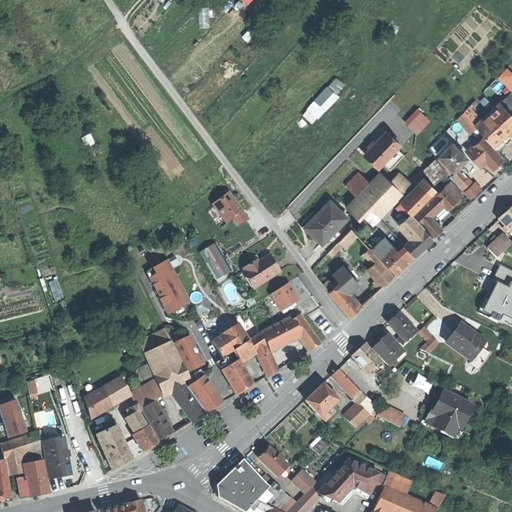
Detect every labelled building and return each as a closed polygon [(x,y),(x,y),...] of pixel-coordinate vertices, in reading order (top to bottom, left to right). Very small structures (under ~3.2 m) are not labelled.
[(511,73),(507,68),(498,77),(511,91),(511,73)] [(304,113),(315,123),(349,85),(339,76),(304,113)] [(511,91),(500,103),(511,116),(511,91)] [(507,131),(511,126),(511,116),(500,103),(475,126),(495,149),(502,142),(499,138),(507,131)] [(420,107),(406,121),(420,133),(433,119),(420,107)] [(468,131),(475,126),(463,113),(457,119),(468,131)] [(372,160),(380,168),(383,165),(398,149),(401,146),(385,132),(365,153),(372,160)] [(465,149),(467,150),(472,145),(474,147),(483,138),(480,135),(465,149)] [(481,167),(487,161),(481,155),(490,146),(483,138),(474,147),(472,145),(467,150),(466,151),(481,167)] [(506,146),(502,142),(495,149),(499,152),(506,146)] [(461,165),(467,159),(452,144),(439,157),(454,172),(461,165)] [(490,146),(481,155),(487,161),(493,168),(498,164),(503,160),(490,146)] [(405,156),(398,149),(383,165),(390,171),(405,156)] [(347,209),(359,221),(363,217),(374,227),(381,220),(376,216),(408,182),(398,172),(389,181),(381,173),(370,184),(358,197),(347,209)] [(452,177),(465,192),(474,185),(473,184),(468,178),(466,180),(459,172),(452,177)] [(347,186),(358,197),(370,184),(359,173),(347,186)] [(401,202),(411,213),(413,215),(436,191),(424,179),(401,202)] [(456,202),(463,196),(450,182),(436,196),(444,205),(449,210),(456,202)] [(475,182),(473,184),(474,185),(465,192),(470,199),(481,190),(475,182)] [(248,218),(228,192),(212,204),(226,223),(232,219),(237,226),(248,218)] [(432,217),(444,205),(436,196),(414,216),(422,225),(423,226),(424,224),(432,217)] [(315,237),(323,244),(329,237),(336,230),(347,218),(330,202),(305,228),(315,237)] [(499,220),(511,233),(511,207),(506,213),(499,220)] [(421,226),(422,225),(414,216),(413,215),(411,213),(400,224),(413,238),(423,248),(427,244),(433,239),(421,226)] [(443,229),(432,217),(424,224),(435,237),(443,229)] [(340,234),(336,230),(329,237),(333,241),(340,234)] [(342,248),(344,250),(358,237),(351,230),(337,243),(342,248)] [(487,249),(496,258),(502,253),(511,244),(502,235),(487,249)] [(402,268),(408,262),(398,252),(385,238),(377,245),(373,240),(369,244),(396,273),(402,268)] [(414,256),(423,248),(413,238),(405,246),(414,256)] [(218,279),(232,271),(216,243),(202,252),(218,279)] [(332,257),(342,248),(337,243),(328,253),(332,257)] [(408,262),(414,256),(405,246),(398,252),(408,262)] [(377,280),(382,286),(388,281),(393,276),(369,249),(363,254),(374,266),(368,271),(377,280)] [(245,272),(255,289),(280,272),(275,264),(270,256),(258,263),(255,265),(253,263),(243,269),(245,272)] [(182,306),(188,302),(166,260),(144,272),(166,314),(173,310),(177,316),(185,312),(182,306)] [(511,271),(500,265),(479,308),(489,314),(490,311),(499,315),(500,313),(511,319),(511,271)] [(334,275),(340,283),(349,293),(359,284),(344,267),(334,275)] [(253,290),(255,289),(245,272),(242,274),(253,290)] [(323,285),(329,293),(335,288),(326,277),(323,280),(325,283),(323,285)] [(291,280),(271,293),(284,313),(304,299),(291,280)] [(378,290),(382,286),(377,280),(373,284),(378,290)] [(58,298),(65,296),(59,282),(53,284),(58,298)] [(329,293),(350,316),(361,307),(349,293),(340,283),(335,288),(329,293)] [(312,301),(298,310),(303,316),(307,314),(313,310),(316,307),(312,301)] [(309,325),(322,343),(333,333),(343,324),(330,306),(313,322),(309,325)] [(316,314),(313,310),(307,314),(310,318),(316,314)] [(400,335),(406,341),(416,332),(398,313),(393,318),(388,323),(400,335)] [(313,322),(310,318),(307,314),(303,316),(309,325),(313,322)] [(321,344),(301,316),(288,324),(286,322),(285,322),(295,340),(299,337),(309,352),(321,344)] [(286,344),(295,340),(285,322),(262,334),(268,345),(271,344),(274,351),(286,344)] [(455,332),(447,343),(472,361),(485,342),(461,324),(455,332)] [(418,333),(426,341),(431,336),(423,328),(418,333)] [(214,345),(222,359),(234,352),(233,351),(246,342),(239,329),(214,345)] [(182,382),(190,379),(186,372),(180,359),(172,344),(169,337),(166,330),(138,343),(150,370),(153,376),(155,381),(158,387),(160,393),(170,389),(182,384),(182,382)] [(189,335),(172,344),(180,359),(186,372),(204,364),(189,335)] [(259,335),(234,352),(240,362),(255,353),(265,346),(259,335)] [(402,345),(406,341),(400,335),(397,339),(402,345)] [(373,349),(388,366),(395,359),(403,352),(387,336),(379,343),(373,349)] [(433,337),(421,349),(428,353),(438,342),(433,337)] [(365,345),(352,356),(369,374),(379,364),(381,363),(365,345)] [(278,371),(265,346),(255,353),(267,377),(273,374),(278,371)] [(216,362),(221,371),(238,361),(239,362),(240,362),(234,352),(222,359),(216,362)] [(406,356),(403,352),(395,359),(398,363),(406,356)] [(253,385),(239,362),(238,361),(221,371),(236,395),(244,390),(253,385)] [(332,376),(353,399),(360,392),(339,369),(332,376)] [(415,386),(431,391),(435,379),(419,374),(415,386)] [(209,392),(211,391),(202,378),(200,376),(199,376),(187,384),(207,414),(218,406),(215,401),(209,392)] [(91,420),(131,395),(121,377),(84,399),(91,420)] [(28,381),(31,394),(38,392),(35,379),(28,381)] [(148,386),(151,391),(158,387),(155,381),(148,386)] [(204,415),(182,384),(170,389),(194,421),(204,415)] [(314,393),(305,400),(321,417),(328,411),(338,401),(323,384),(314,393)] [(131,395),(135,401),(151,391),(148,386),(131,395)] [(162,397),(160,393),(158,387),(151,391),(135,401),(137,407),(139,410),(141,409),(155,401),(162,397)] [(351,401),(356,405),(369,415),(374,419),(381,411),(377,407),(377,408),(360,392),(353,399),(351,401)] [(471,407),(442,392),(435,406),(430,415),(431,415),(435,417),(431,426),(442,432),(444,429),(453,434),(456,428),(460,429),(471,407)] [(0,404),(0,410),(9,437),(27,431),(16,399),(0,404)] [(173,433),(155,401),(141,409),(160,440),(166,436),(173,433)] [(369,415),(356,405),(343,416),(354,428),(364,419),(369,415)] [(140,411),(139,410),(137,407),(127,413),(130,417),(139,412),(140,411)] [(332,415),(328,411),(321,417),(325,422),(332,415)] [(158,444),(139,412),(130,417),(129,418),(148,450),(152,447),(158,444)] [(370,424),(374,419),(369,415),(364,419),(370,424)] [(426,424),(431,426),(435,417),(431,415),(426,424)] [(97,436),(112,471),(123,464),(131,459),(117,427),(97,436)] [(455,439),(460,429),(456,428),(453,434),(444,429),(442,432),(455,439)] [(1,445),(5,460),(22,455),(41,449),(37,432),(24,437),(24,438),(1,445)] [(60,477),(71,475),(64,438),(43,442),(50,479),(60,477)] [(259,458),(278,477),(288,466),(269,448),(264,454),(259,458)] [(49,493),(41,449),(22,455),(26,472),(27,477),(31,497),(41,495),(49,493)] [(8,472),(26,472),(22,455),(5,460),(5,463),(7,463),(8,472)] [(329,499),(337,503),(351,487),(368,495),(370,490),(377,493),(385,477),(348,459),(317,493),(329,499)] [(245,511),(257,500),(269,487),(261,479),(243,460),(229,473),(216,485),(217,497),(243,511),(245,511)] [(383,487),(372,511),(373,511),(435,511),(436,510),(438,511),(444,496),(435,492),(428,506),(405,496),(412,480),(389,470),(382,486),(383,487)] [(292,482),(299,488),(308,477),(302,471),(292,482)] [(11,499),(7,472),(0,472),(0,500),(5,500),(11,499)] [(265,475),(261,479),(269,487),(273,483),(265,475)] [(21,499),(31,497),(27,477),(17,479),(21,499)] [(299,488),(305,494),(310,488),(315,483),(308,477),(299,488)] [(278,488),(273,483),(269,487),(257,500),(263,504),(278,488)] [(289,497),(278,488),(263,504),(272,508),(277,511),(289,497)] [(305,494),(288,511),(305,511),(320,497),(310,488),(305,494)] [(255,511),(263,504),(257,500),(245,511),(255,511)] [(144,511),(141,501),(126,505),(128,511),(144,511)]
